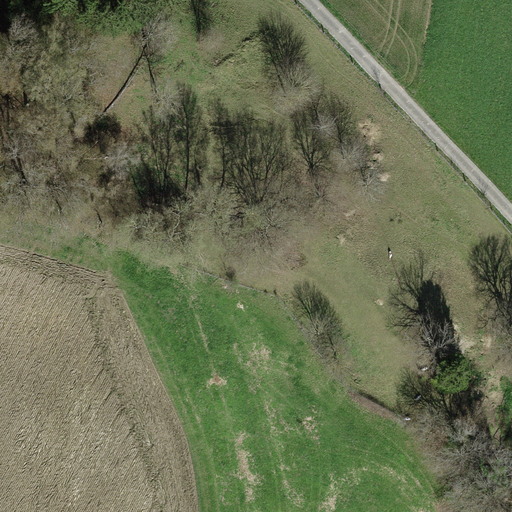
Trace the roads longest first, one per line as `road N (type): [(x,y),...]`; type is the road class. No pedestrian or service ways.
road 1 (trunk): [(103,0),(352,326),(511,508)]
road 2 (track): [(511,216),(303,0)]
